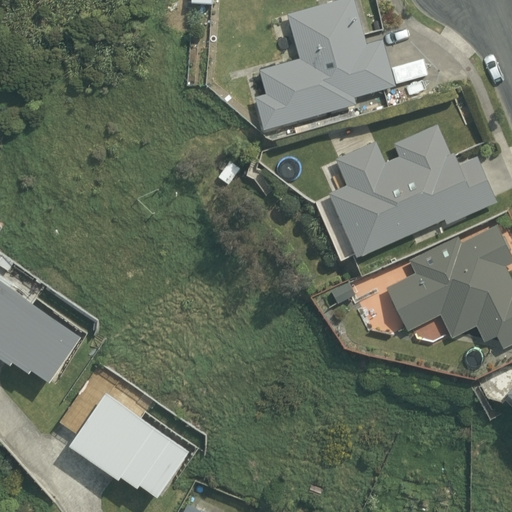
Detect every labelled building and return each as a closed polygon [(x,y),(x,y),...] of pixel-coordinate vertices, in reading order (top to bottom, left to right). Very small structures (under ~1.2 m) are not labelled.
[(355,0),(329,0),(288,12),(301,56),(259,68),(265,91),(254,94),(264,130),(357,103),(355,96),(395,85),(382,37),(367,41),(355,0)] [(329,191),(357,256),(445,217),(447,223),(497,201),(477,154),(460,161),(455,149),(450,151),(437,122),(393,141),(399,154),(385,160),(375,139),(335,157),(346,183),(329,191)] [(415,271),(386,285),(407,328),(440,312),(452,336),(476,324),(484,341),(496,335),(500,345),(511,339),(511,279),(505,265),(511,261),(511,254),(497,223),(462,240),(460,235),(409,259),(415,271)] [(350,279),(331,288),(337,301),(356,292),(350,279)] [(0,281),(0,359),(5,363),(7,360),(23,371),(25,368),(44,380),(76,335),(0,281)] [(511,383),(503,393),(511,402),(511,413),(511,414),(511,415),(511,383)] [(184,448),(101,391),(63,443),(112,478),(115,474),(131,486),(134,482),(151,495),(184,448)] [(221,511),(203,503),(201,507),(187,501),(181,511),(221,511)]
